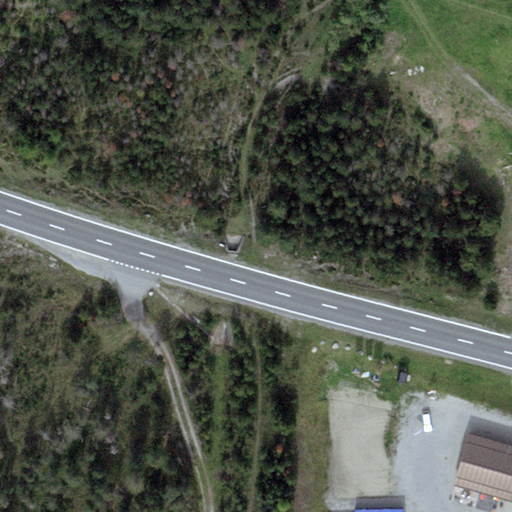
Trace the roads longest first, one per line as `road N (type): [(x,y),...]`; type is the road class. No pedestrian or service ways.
road 1 (primary): [(511,353),(145,254),(0,206)]
road 2 (track): [(205,511),(202,473),(166,360),(135,304),(145,254)]
road 3 (track): [(511,124),(402,0)]
